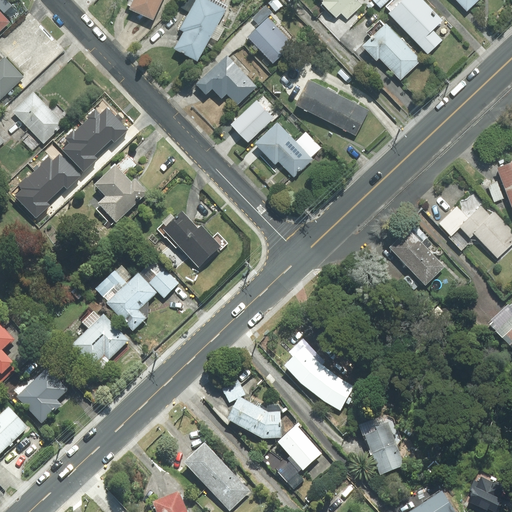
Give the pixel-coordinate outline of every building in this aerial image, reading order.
[(153,20),(161,0),(128,0),(126,5),(131,7),(129,10),(153,20)] [(218,25),(226,8),(208,0),(193,0),(179,30),(182,32),(173,49),(199,61),(210,37),(218,41),(224,28),(218,25)] [(277,0),(271,0),(268,4),(276,12),(283,5),(277,0)] [(320,0),(323,2),(322,3),(323,3),(321,5),(333,17),(334,15),(336,17),(341,13),(347,19),(364,2),(364,0),(363,0),(320,0)] [(443,20),(423,0),(393,0),(387,7),(391,12),(390,13),(428,53),(442,40),(432,30),(443,20)] [(456,0),(467,11),(478,0),(456,0)] [(266,6),(253,18),(259,24),(271,12),(266,6)] [(0,31),(10,22),(0,11),(0,31)] [(268,18),(248,37),(273,63),(293,45),(268,18)] [(421,60),(387,24),(384,26),(380,21),(367,33),(372,38),(364,46),(377,59),(379,57),(401,80),(421,60)] [(0,100),(18,83),(23,89),(58,54),(37,29),(22,41),(12,31),(0,42),(0,100)] [(257,87),(227,55),(196,84),(205,95),(212,89),(222,99),(227,94),(237,105),(257,87)] [(296,105),(326,120),(339,96),(309,81),(296,105)] [(42,144),(68,119),(56,106),(51,111),(33,92),(12,112),(42,144)] [(368,110),(339,96),(326,120),(355,135),(368,110)] [(256,101),(232,125),(248,142),(273,118),(256,101)] [(94,114),(85,123),(99,137),(107,129),(112,134),(115,131),(119,135),(128,125),(109,105),(103,111),(99,107),(93,113),(94,114)] [(91,145),(99,137),(85,123),(79,129),(77,128),(70,135),(78,143),(71,150),(87,166),(96,157),(92,153),(96,149),(91,145)] [(312,160),(277,123),(256,143),(275,164),(278,161),(294,177),(312,160)] [(46,161),(38,169),(52,184),(60,176),(65,181),(68,178),(71,181),(80,172),(66,158),(59,164),(50,155),(45,160),(46,161)] [(511,162),(498,168),(511,205),(511,162)] [(112,224),(146,192),(135,180),(132,182),(115,165),(95,184),(106,196),(99,203),(101,205),(97,209),(112,224)] [(44,192),(52,184),(38,169),(31,176),(30,175),(23,182),(27,186),(19,194),(38,213),(48,203),(45,200),(48,197),(44,192)] [(488,185),(495,202),(504,198),(497,181),(488,185)] [(470,238),(474,233),(498,257),(511,243),(511,231),(494,212),(490,216),(481,206),(469,218),(457,206),(439,224),(451,236),(460,227),(470,238)] [(179,245),(199,266),(220,246),(201,226),(198,229),(182,212),(175,219),(172,216),(157,229),(176,248),(179,245)] [(408,230),(389,247),(426,284),(444,267),(408,230)] [(149,283),(164,297),(178,283),(163,269),(149,283)] [(138,273),(107,303),(133,330),(146,318),(138,310),(156,292),(138,273)] [(511,303),(490,323),(511,347),(511,303)] [(129,340),(104,315),(101,318),(94,311),(83,322),(89,328),(72,345),(98,371),(129,340)] [(2,351),(14,339),(0,324),(0,383),(14,370),(13,362),(2,351)] [(294,357),(285,365),(302,384),(324,401),(340,410),(354,387),(322,365),(325,362),(303,339),(289,352),(294,357)] [(19,394),(17,396),(42,422),(61,404),(57,400),(68,390),(48,368),(34,381),(30,376),(15,390),(19,394)] [(237,378),(221,386),(229,402),(239,398),(239,397),(240,397),(246,395),(237,378)] [(240,397),(239,397),(239,398),(227,419),(263,438),(281,438),(280,411),(278,405),(267,405),(267,412),(240,397)] [(0,453),(28,427),(9,407),(0,415),(0,453)] [(386,416),(360,425),(370,455),(373,454),(380,474),(404,465),(397,445),(401,438),(394,418),(386,416)] [(322,453),(297,425),(278,442),(290,455),(287,458),(290,462),(279,471),(294,488),(304,480),(299,474),(322,453)] [(204,443),(184,462),(208,487),(228,468),(204,443)] [(228,468),(208,487),(230,510),(250,491),(228,468)] [(496,511),(509,484),(480,470),(465,504),(483,511),(496,511)] [(187,511),(179,492),(153,502),(157,511),(187,511)] [(454,511),(442,492),(409,511),(454,511)]
